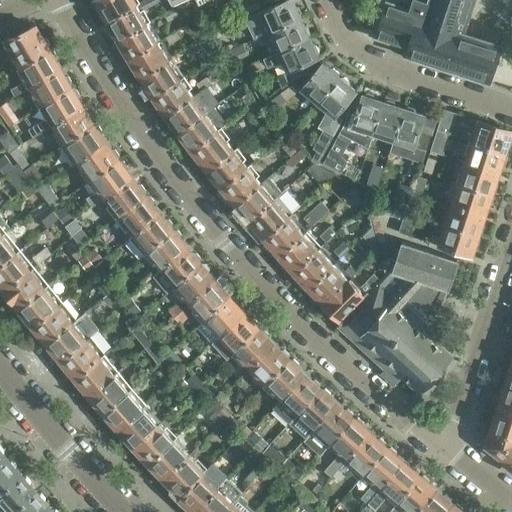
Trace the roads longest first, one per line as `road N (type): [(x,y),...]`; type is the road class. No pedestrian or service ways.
road 1 (residential): [(433,443),(311,337),(222,242),(116,105),(59,0)]
road 2 (residential): [(511,110),(384,70),(354,51),(323,0)]
road 3 (residential): [(433,443),(452,420),(511,234)]
road 4 (residential): [(122,511),(0,368)]
